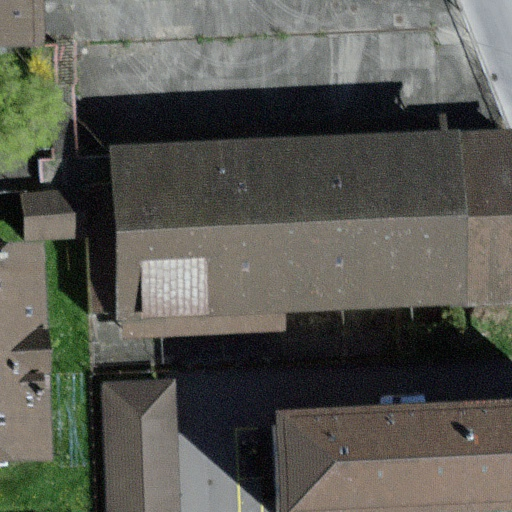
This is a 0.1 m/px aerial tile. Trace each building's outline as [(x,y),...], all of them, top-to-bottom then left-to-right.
[(0,0),(0,40),(41,38),(39,0),(0,0)] [(511,173),(510,135),(125,152),(132,317),(511,300),(511,173)] [(73,180),(20,184),(23,232),(77,228),(73,180)] [(41,252),(0,253),(0,457),(49,456),(41,252)] [(167,511),(165,389),(88,391),(90,511),(167,511)] [(354,410),(275,412),(277,511),(492,511),(511,511),(511,400),(457,404),(354,410)]
